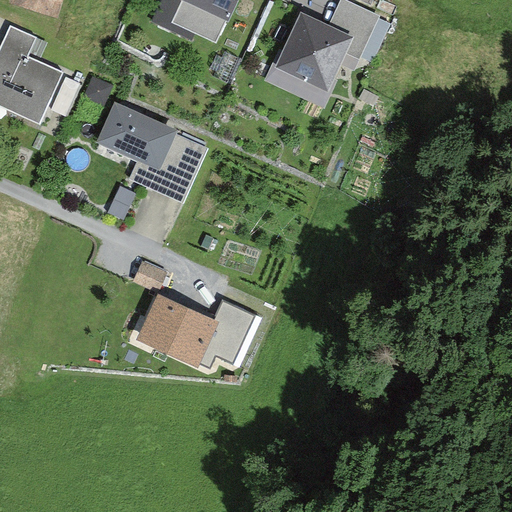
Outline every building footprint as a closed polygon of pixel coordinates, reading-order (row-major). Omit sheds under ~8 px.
[(66,0),(16,0),(60,17),(66,0)] [(182,0),(175,18),(218,37),(234,0),(182,0)] [(301,6),(273,63),(329,90),(350,48),(364,54),(384,15),(353,0),(341,0),(337,8),(331,21),(301,6)] [(42,37),(11,24),(6,36),(0,50),(0,110),(41,130),(65,73),(34,57),(42,37)] [(121,75),(77,57),(51,118),(95,136),(121,75)] [(123,106),(108,139),(164,164),(178,131),(123,106)] [(140,272),(163,279),(169,262),(146,255),(140,272)] [(161,290),(138,337),(201,366),(223,319),(161,290)]
